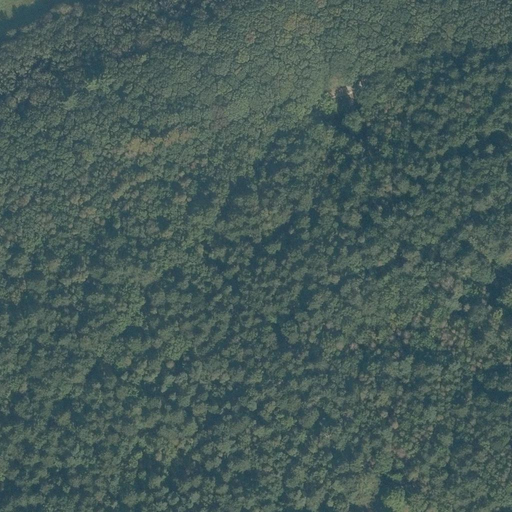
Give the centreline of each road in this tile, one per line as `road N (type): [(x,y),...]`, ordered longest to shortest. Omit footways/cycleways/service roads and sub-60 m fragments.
road 1 (track): [(511,49),(320,99),(0,479)]
road 2 (unknown): [(0,121),(62,92),(110,92),(387,0)]
road 3 (unknown): [(250,511),(294,496),(344,497),(455,476),(511,495)]
road 4 (unknown): [(511,106),(455,0)]
